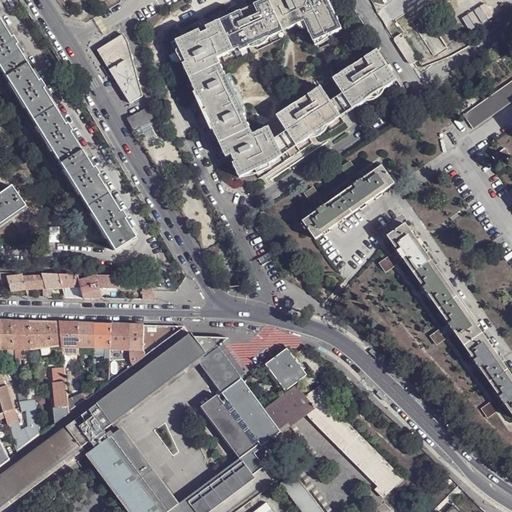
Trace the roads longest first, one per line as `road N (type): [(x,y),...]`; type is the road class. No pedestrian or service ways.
road 1 (residential): [(223,306),(36,0)]
road 2 (residential): [(223,306),(332,336),(511,497)]
road 3 (residential): [(223,306),(196,313),(0,307)]
